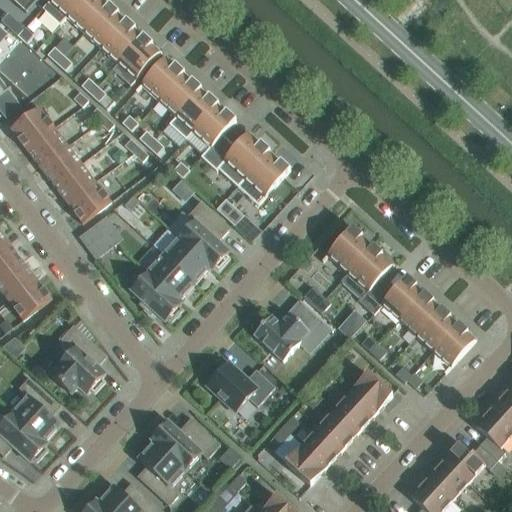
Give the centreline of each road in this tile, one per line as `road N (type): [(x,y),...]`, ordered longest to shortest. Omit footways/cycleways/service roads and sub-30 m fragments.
road 1 (residential): [(355,167),(161,381)]
road 2 (residential): [(0,178),(161,381)]
road 3 (residential): [(355,167),(168,0)]
road 4 (residential): [(511,344),(359,511)]
road 5 (tertiary): [(511,144),(351,0)]
road 6 (residential): [(511,309),(355,167)]
road 7 (residential): [(161,381),(40,511)]
